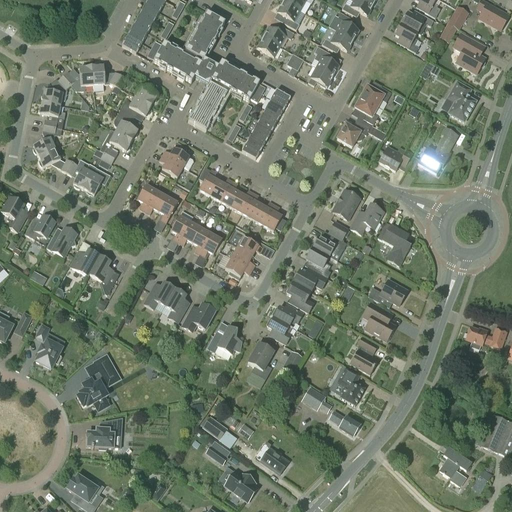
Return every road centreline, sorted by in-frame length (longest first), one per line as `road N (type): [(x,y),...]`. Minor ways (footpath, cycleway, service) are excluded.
road 1 (tertiary): [(314,511),(400,415),(461,261)]
road 2 (residential): [(106,219),(12,171),(32,54)]
road 3 (residential): [(0,491),(46,476),(59,462),(61,439),(43,397),(0,374)]
road 4 (residential): [(303,94),(238,58),(265,0)]
road 5 (residential): [(174,128),(191,97),(102,50)]
road 6 (residential): [(335,111),(397,0)]
road 7 (residential): [(441,219),(336,161)]
